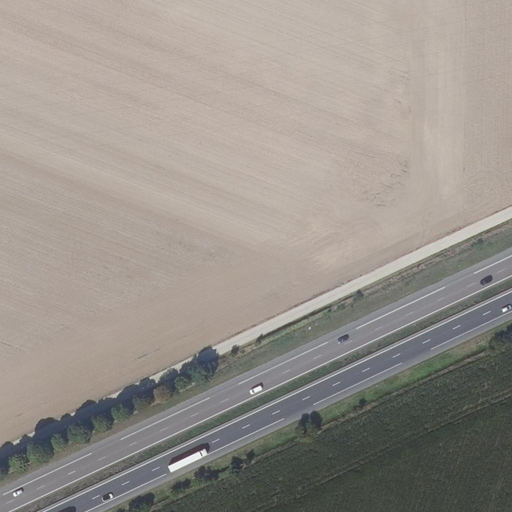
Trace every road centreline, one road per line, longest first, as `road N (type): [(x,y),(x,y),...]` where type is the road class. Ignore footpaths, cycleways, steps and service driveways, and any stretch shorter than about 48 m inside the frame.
road 1 (trunk): [(511,264),(0,506)]
road 2 (track): [(0,449),(511,209)]
road 3 (trunk): [(63,511),(511,300)]
